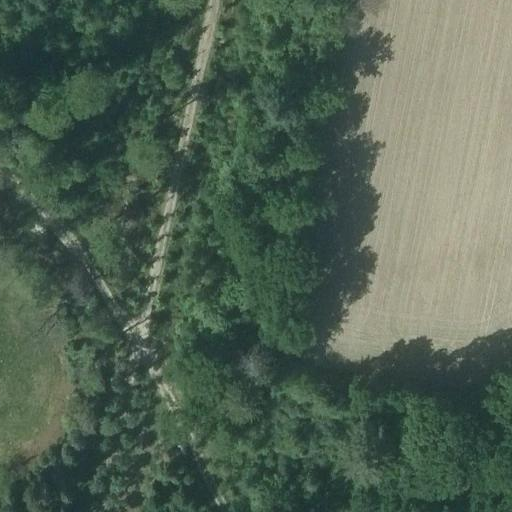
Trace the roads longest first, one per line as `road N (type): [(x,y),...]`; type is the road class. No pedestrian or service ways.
road 1 (track): [(224,511),(164,393),(72,245),(120,182),(129,91),(162,0)]
road 2 (track): [(86,511),(205,0)]
